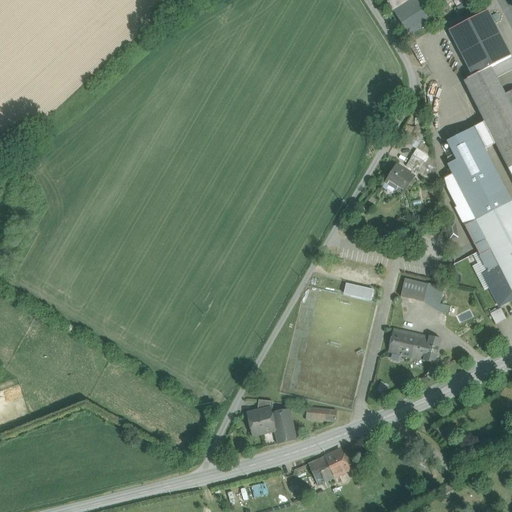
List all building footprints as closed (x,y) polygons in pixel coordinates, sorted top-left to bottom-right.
[(385,0),(393,12),(411,0),(385,0)] [(427,17),(416,0),(411,0),(393,12),(409,37),(431,23),(427,17)] [(467,2),(457,8),(460,14),(471,7),(467,2)] [(488,11),(449,31),(472,77),(467,80),(491,68),(496,66),(496,65),(511,57),(488,11)] [(467,80),(464,82),(489,132),(511,120),(511,109),(504,95),(496,78),(495,78),(491,68),(467,80)] [(413,155),(424,162),(430,151),(419,144),(426,134),(425,118),(414,118),(414,127),(407,127),(401,138),(401,148),(409,148),(415,151),(413,155)] [(511,120),(489,132),(509,171),(511,169),(511,120)] [(474,128),(447,142),(452,152),(479,138),(474,128)] [(511,203),(479,138),(452,152),(456,161),(447,166),(452,176),(476,222),(481,232),(491,251),(511,292),(511,203)] [(424,162),(413,155),(406,166),(417,173),(424,162)] [(430,166),(424,162),(417,173),(423,177),(430,166)] [(414,178),(396,166),(386,183),(388,181),(397,187),(395,189),(404,194),(414,178)] [(476,222),(452,176),(445,179),(448,189),(467,226),(476,222)] [(467,226),(465,227),(470,238),(481,232),(476,222),(467,226)] [(481,232),(470,238),(478,253),(480,256),(491,251),(481,232)] [(511,292),(491,251),(480,256),(487,270),(486,271),(487,272),(483,274),(490,288),(499,307),(511,300),(511,292)] [(485,291),(490,288),(483,274),(487,272),(486,271),(487,270),(480,256),(478,253),(468,258),(485,291)] [(405,280),(401,297),(424,303),(428,285),(405,280)] [(353,287),(347,285),(345,295),(351,297),(353,287)] [(428,285),(424,303),(439,311),(440,303),(443,289),(428,285)] [(364,289),(353,287),(351,297),(362,299),(364,289)] [(373,291),(364,289),(362,299),(371,301),(373,291)] [(501,309),(490,315),(496,325),(507,320),(501,309)] [(416,336),(393,331),(388,353),(411,358),(416,336)] [(429,339),(416,336),(411,358),(423,361),(435,364),(441,339),(429,337),(429,338),(429,339)] [(377,393),(383,395),(386,388),(381,386),(377,393)] [(273,402),(259,401),(258,412),(270,409),(270,410),(272,410),(273,402)] [(337,411),(307,408),(306,420),(336,423),(337,411)] [(258,412),(253,413),(254,416),(252,418),(249,419),(253,437),(274,432),(270,415),(271,415),(270,410),(270,409),(258,412)] [(271,415),(270,415),(274,432),(278,445),(296,441),(289,411),(271,415)] [(340,451),(308,465),(318,486),(349,471),(340,451)] [(252,486),(253,496),(267,495),(266,484),(252,486)]
